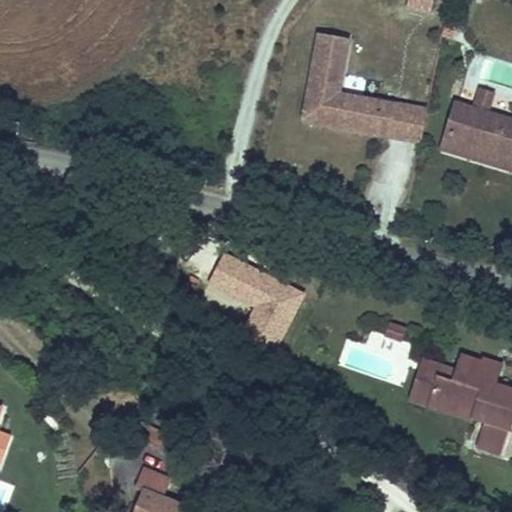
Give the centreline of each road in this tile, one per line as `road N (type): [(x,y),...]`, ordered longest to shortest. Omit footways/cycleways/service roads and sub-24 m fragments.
road 1 (unclassified): [(30,155),(22,222),(43,255),(143,314),(421,511)]
road 2 (residential): [(511,295),(30,155)]
